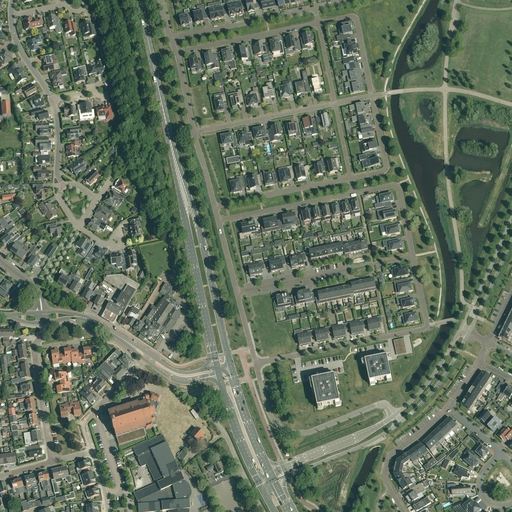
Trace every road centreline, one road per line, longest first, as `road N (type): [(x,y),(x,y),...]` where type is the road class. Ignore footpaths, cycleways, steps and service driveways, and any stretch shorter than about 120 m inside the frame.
road 1 (primary): [(229,367),(167,128)]
road 2 (residential): [(412,254),(424,327),(255,363)]
road 3 (primary): [(167,128),(216,366)]
road 4 (residential): [(140,363),(213,418),(263,511)]
road 5 (residential): [(394,415),(379,404),(288,431),(269,414),(255,363)]
road 6 (residential): [(412,254),(236,294)]
road 7 (residential): [(169,39),(315,9)]
road 8 (residential): [(193,133),(334,103)]
road 9 (residential): [(177,52),(318,23)]
road 10 (residential): [(214,207),(350,177)]
road 11 (residential): [(217,221),(353,193)]
road 12 (residential): [(448,406),(389,455),(384,479),(402,511)]
road 13 (primary): [(167,128),(139,0)]
road 14 (tertiary): [(286,475),(399,422)]
road 15 (tertiary): [(511,216),(460,328)]
